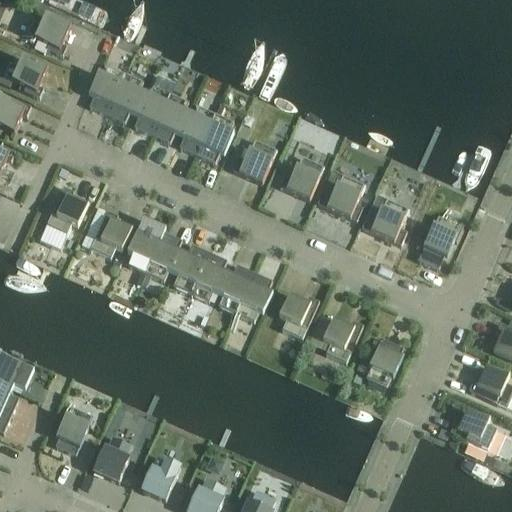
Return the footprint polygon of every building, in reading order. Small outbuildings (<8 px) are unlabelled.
[(33,26),(26,40),(37,45),(34,53),(45,59),(47,54),(63,61),(67,52),(62,50),(70,32),(47,21),(43,30),(33,26)] [(0,72),(0,87),(10,91),(12,86),(26,92),(24,96),(39,103),(44,94),(39,92),(47,74),(23,63),(19,72),(9,68),(6,75),(0,72)] [(89,112),(107,120),(126,79),(108,71),(103,82),(98,80),(89,101),(93,103),(89,112)] [(126,79),(107,120),(125,128),(129,119),(134,121),(144,99),(139,97),(143,87),(126,79)] [(176,87),(172,97),(180,101),(184,91),(176,87)] [(144,99),(134,121),(138,123),(134,133),(152,141),(171,99),(153,91),(149,101),(144,99)] [(171,99),(152,141),(170,149),(174,139),(179,141),(189,119),(184,117),(189,107),(171,99)] [(0,102),(0,130),(14,137),(22,119),(27,122),(31,112),(16,105),(14,109),(0,102)] [(189,119),(179,141),(184,144),(179,153),(197,161),(216,119),(198,111),(194,121),(189,119)] [(246,116),(242,126),(250,129),(254,120),(246,116)] [(216,119),(197,161),(215,169),(219,159),(224,161),(234,140),(229,137),(234,127),(216,119)] [(239,162),(233,176),(262,189),(273,166),(272,166),(277,156),(255,146),(250,156),(246,165),(239,162)] [(0,178),(6,165),(11,167),(15,157),(0,150),(0,178)] [(286,179),(280,193),(309,206),(320,182),(324,173),(302,163),(298,173),(297,173),(293,182),(286,179)] [(332,176),(317,209),(327,214),(357,227),(363,213),(356,210),(360,201),(360,200),(364,191),(342,181),(332,176)] [(51,221),(46,230),(67,240),(71,230),(72,230),(77,232),(88,210),(72,203),(74,197),(63,192),(50,221),(51,221)] [(367,222),(362,234),(371,238),(401,251),(407,237),(400,234),(404,225),(404,224),(408,215),(386,205),(382,215),(377,226),(367,222)] [(118,221),(107,216),(94,245),(95,245),(90,255),(111,264),(115,254),(115,255),(116,254),(122,256),(132,234),(127,232),(116,227),(118,221)] [(421,260),(418,266),(438,275),(441,270),(451,246),(456,248),(465,228),(449,221),(447,225),(438,222),(431,237),(428,243),(426,249),(422,257),(421,260)] [(141,277),(146,279),(164,238),(146,230),(128,271),(141,277)] [(423,233),(417,245),(420,246),(426,249),(428,243),(431,237),(423,233)] [(164,238),(146,279),(150,281),(164,287),(168,277),(173,280),(183,257),(178,255),(182,246),(164,238)] [(420,246),(416,254),(422,257),(426,249),(420,246)] [(183,257),(173,280),(177,282),(173,291),(191,299),(209,258),(192,250),(187,259),(183,257)] [(209,258),(191,299),(209,307),(213,298),(218,300),(228,277),(223,275),(227,266),(209,258)] [(117,259),(113,269),(119,272),(123,262),(117,259)] [(228,277),(218,300),(222,302),(218,311),(236,319),(254,278),(237,270),(233,279),(228,277)] [(141,277),(136,288),(141,290),(146,279),(141,277)] [(254,278),(236,319),(254,327),(272,286),(254,278)] [(146,279),(141,290),(145,292),(150,281),(146,279)] [(290,300),(280,323),(286,326),(282,336),(302,345),(306,336),(319,307),(308,302),(306,308),(290,300)] [(207,311),(203,319),(208,321),(212,313),(207,311)] [(203,319),(200,327),(205,329),(208,321),(203,319)] [(352,326),(350,332),(334,324),(324,347),(330,350),(330,351),(326,360),(346,369),(350,360),(363,331),(352,326)] [(501,342),(494,358),(511,365),(511,333),(506,331),(500,328),(495,339),(501,342)] [(403,354),(383,344),(366,383),(386,392),(403,354)] [(0,361),(0,383),(24,394),(32,375),(0,361)] [(473,386),(469,396),(497,409),(498,409),(507,413),(511,401),(511,391),(507,389),(506,388),(509,382),(486,372),(479,388),(473,386)] [(0,415),(12,420),(20,403),(0,394),(0,415)] [(73,413),(55,452),(76,461),(93,422),(73,413)] [(12,420),(0,415),(0,437),(4,439),(12,420)] [(450,438),(449,440),(478,453),(487,457),(496,437),(487,433),(487,432),(486,432),(489,426),(467,416),(460,432),(454,429),(450,438)] [(441,433),(437,441),(447,446),(449,440),(450,438),(441,433)] [(105,454),(94,478),(118,488),(129,465),(126,464),(131,452),(111,443),(106,455),(105,454)] [(157,462),(142,496),(166,506),(180,473),(157,462)] [(132,475),(128,483),(135,486),(139,478),(132,475)] [(199,495),(191,511),(220,511),(223,506),(220,504),(225,494),(207,485),(202,496),(199,495)] [(249,507),(246,511),(272,511),(276,505),(257,496),(252,509),(249,507)]
